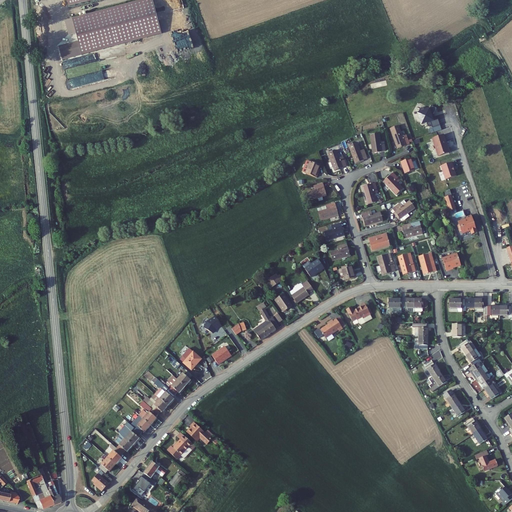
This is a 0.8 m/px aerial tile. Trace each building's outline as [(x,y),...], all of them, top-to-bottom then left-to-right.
[(155,0),(139,0),(75,17),(85,53),(164,32),(155,0)] [(395,122),(402,140),(414,136),(410,126),(407,128),(403,119),(395,122)] [(450,129),(439,133),(445,151),(456,147),(450,129)] [(378,131),(380,150),(392,149),(391,138),(388,139),(387,130),(378,131)] [(353,138),(360,156),(372,151),(365,134),(353,138)] [(338,159),(340,163),(351,159),(348,149),(345,151),(342,142),(333,146),(336,155),(333,156),(335,160),(338,159)] [(421,154),(418,155),(416,151),(407,155),(411,167),(421,163),(421,162),(424,161),(421,154)] [(310,164),(320,171),(325,164),(323,163),(326,160),(318,154),(310,164)] [(458,157),(448,160),(453,173),(463,169),(458,157)] [(390,174),(402,188),(409,182),(403,176),(406,173),(399,166),(390,174)] [(369,179),(374,197),(382,194),(380,186),(383,185),(381,176),(369,179)] [(311,186),(314,194),(331,189),(328,177),(318,180),(319,184),(311,186)] [(456,184),(449,187),(455,205),(462,203),(456,184)] [(406,196),(397,203),(406,215),(410,213),(414,210),(412,208),(420,202),(415,195),(408,200),(406,196)] [(324,206),(326,215),(344,209),(340,197),(331,200),(332,204),(328,205),(324,206)] [(367,207),(370,219),(388,214),(386,205),(377,208),(377,204),(367,207)] [(471,225),(472,226),(476,224),(477,228),(483,226),(477,209),(471,211),(472,213),(463,216),(464,219),(463,219),(465,224),(466,226),(468,226),(471,225)] [(328,227),(331,235),(350,229),(346,218),(335,221),(336,224),(328,227)] [(406,221),(409,233),(427,228),(425,220),(417,222),(416,218),(406,221)] [(374,232),(377,244),(395,239),(392,227),(374,232)] [(336,250),(339,259),(357,253),(353,241),(343,245),(344,247),(336,250)] [(426,252),(431,269),(443,266),(438,248),(426,252)] [(387,266),(388,270),(400,267),(395,249),(383,252),(385,261),(382,262),(384,267),(387,266)] [(404,252),(409,270),(420,266),(415,249),(404,252)] [(460,266),(460,265),(468,263),(464,251),(458,253),(450,255),(454,268),(460,266)] [(310,266),(316,275),(330,266),(324,257),(310,266)] [(350,275),(350,277),(362,273),(359,265),(358,266),(356,261),(344,265),(347,275),(350,275)] [(272,277),(277,284),(286,278),(281,270),(272,277)] [(295,290),(302,300),(313,292),(312,290),(318,286),(313,278),(307,282),(305,282),(299,287),(299,288),(295,290)] [(392,290),(392,300),(404,300),(404,291),(404,290),(392,290)] [(408,291),(404,291),(404,300),(417,300),(417,291),(408,290),(408,291)] [(280,297),(289,310),(297,304),(289,291),(280,297)] [(426,291),(417,291),(417,300),(430,300),(430,291),(427,291),(426,291)] [(452,291),(452,301),(461,301),(461,304),(465,304),(465,301),(465,292),(465,291),(452,291)] [(469,292),(465,292),(465,301),(477,301),(477,292),(469,291),(469,292)] [(477,301),(477,305),(487,305),(487,308),(490,308),(490,299),(487,299),(487,292),(477,292),(477,301)] [(365,299),(356,304),(354,301),(349,304),(356,315),(361,312),(364,317),(366,317),(369,315),(367,311),(375,307),(367,295),(364,298),(365,299)] [(494,299),(490,299),(490,308),(503,308),(503,299),(494,299)] [(511,299),(503,299),(503,308),(511,308),(511,299),(511,300),(511,299)] [(270,317),(268,319),(275,329),(284,323),(276,313),(275,314),(265,300),(262,302),(271,317),(270,317)] [(260,303),(270,317),(271,317),(262,302),(260,303)] [(375,307),(367,311),(369,315),(377,310),(375,307)] [(350,320),(344,311),(340,313),(347,323),(350,320)] [(343,325),(347,323),(340,313),(337,315),(336,313),(331,317),(332,318),(324,323),(323,322),(318,325),(322,332),(328,328),(330,332),(331,332),(333,335),(338,331),(336,328),(342,324),(343,325)] [(226,324),(220,315),(213,319),(210,325),(219,331),(222,327),(226,324)] [(421,320),(421,329),(431,329),(431,320),(430,320),(430,316),(415,316),(415,320),(421,320)] [(455,316),(455,328),(464,329),(465,316),(455,316)] [(393,318),(394,328),(402,327),(401,317),(393,318)] [(268,319),(263,322),(270,333),(275,329),(268,319)] [(241,333),(247,329),(244,322),(237,327),(241,333)] [(258,326),(265,336),(270,333),(263,322),(258,326)] [(431,338),(431,329),(421,329),(421,338),(417,338),(417,341),(430,341),(430,338),(431,338)] [(463,341),(468,349),(477,343),(472,335),(470,336),(468,333),(458,340),(460,343),(463,341)] [(473,356),(476,360),(483,355),(481,352),(482,350),(477,343),(468,349),(473,356)] [(236,354),(229,344),(216,352),(223,362),(236,354)] [(188,361),(195,368),(205,357),(197,350),(188,361)] [(472,362),(478,372),(489,365),(485,358),(488,356),(486,353),(483,355),(476,360),(472,362)] [(427,359),(435,370),(443,364),(438,357),(437,357),(435,354),(427,359)] [(436,384),(450,375),(443,364),(435,370),(439,377),(434,381),(436,384)] [(485,383),(493,377),(488,369),(491,367),(489,365),(478,372),(483,379),(481,381),(483,384),(485,383)] [(499,378),(504,375),(500,369),(495,372),(499,378)] [(179,376),(189,386),(195,379),(194,378),(197,374),(193,370),(189,374),(184,370),(179,376)] [(501,388),(504,386),(496,375),(493,377),(501,388)] [(180,390),(183,393),(189,386),(179,376),(170,385),(178,392),(180,390)] [(485,383),(493,394),(501,388),(493,377),(485,383)] [(160,393),(172,404),(177,398),(175,396),(178,392),(170,385),(163,379),(160,382),(165,387),(160,393)] [(445,390),(452,401),(460,396),(455,388),(455,389),(452,386),(445,390)] [(149,401),(161,412),(164,409),(166,411),(172,404),(160,393),(154,400),(152,398),(149,401)] [(452,401),(459,412),(467,407),(460,396),(452,401)] [(144,415),(146,417),(154,424),(161,417),(159,415),(161,412),(149,401),(146,404),(150,408),(144,415)] [(467,419),(474,430),(482,424),(477,417),(477,418),(475,414),(467,419)] [(138,427),(144,432),(146,430),(148,431),(154,424),(146,417),(138,427)] [(188,429),(197,437),(201,433),(208,439),(215,431),(208,425),(205,429),(194,419),(191,422),(192,423),(188,429)] [(124,433),(129,437),(137,444),(143,437),(141,435),(144,432),(138,427),(133,422),(124,433)] [(474,430),(481,440),(489,435),(482,424),(474,430)] [(182,452),(185,454),(195,442),(181,430),(177,434),(181,437),(174,445),(172,444),(168,448),(179,457),(182,452)] [(129,450),(131,451),(137,444),(129,437),(120,447),(127,453),(129,450)] [(112,457),(120,464),(126,457),(124,455),(127,453),(120,447),(112,457)] [(490,452),(489,448),(477,452),(478,457),(481,456),(486,469),(500,463),(497,457),(491,460),(488,453),(490,452)] [(112,457),(103,468),(105,469),(109,473),(112,470),(114,472),(120,465),(120,464),(112,457)] [(143,472),(151,477),(158,468),(165,473),(167,470),(152,460),(143,472)] [(43,467),(45,472),(46,477),(48,482),(56,502),(64,499),(61,492),(55,477),(51,479),(45,466),(43,467)] [(184,467),(174,480),(179,485),(189,471),(184,467)] [(34,476),(29,478),(40,505),(44,507),(56,502),(48,482),(46,477),(45,472),(34,476)] [(0,476),(0,477),(5,483),(10,479),(5,473),(0,476)] [(106,477),(113,483),(116,480),(109,473),(106,477)] [(108,489),(113,484),(102,474),(96,481),(103,487),(102,488),(106,492),(108,489)] [(154,484),(140,475),(137,480),(139,481),(137,483),(133,489),(142,495),(146,488),(150,490),(154,484)] [(507,501),(511,496),(511,488),(510,486),(509,487),(506,484),(498,491),(507,501)] [(12,491),(0,488),(0,495),(19,500),(20,495),(18,495),(19,493),(16,488),(12,487),(12,491)] [(133,505),(143,511),(160,511),(158,510),(138,497),(133,505)]
